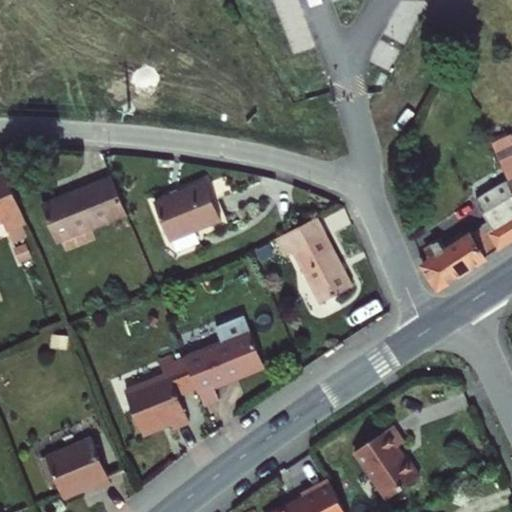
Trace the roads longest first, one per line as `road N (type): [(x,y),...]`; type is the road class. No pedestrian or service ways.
road 1 (residential): [(0,123),(195,141),(348,179),(369,195),(423,331)]
road 2 (secondary): [(423,331),(169,511)]
